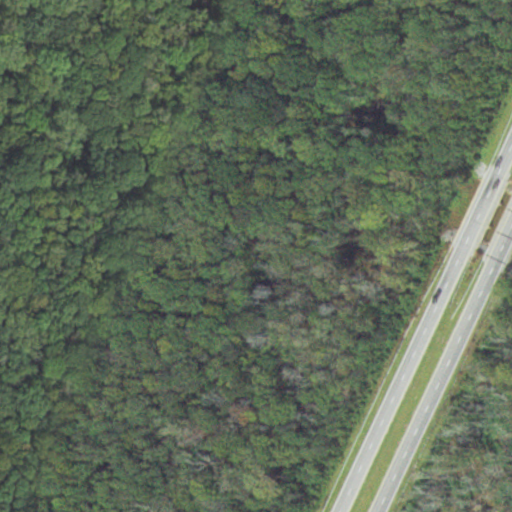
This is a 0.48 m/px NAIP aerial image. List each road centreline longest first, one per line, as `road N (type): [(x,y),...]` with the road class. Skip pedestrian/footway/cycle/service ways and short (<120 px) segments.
road 1 (trunk): [(468,247),(343,511)]
road 2 (trunk): [(381,511),(497,263)]
